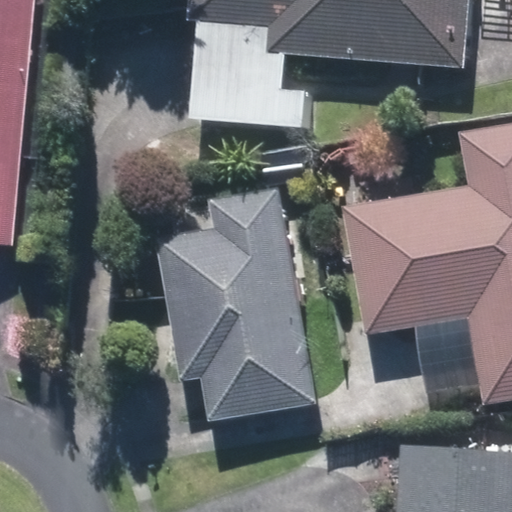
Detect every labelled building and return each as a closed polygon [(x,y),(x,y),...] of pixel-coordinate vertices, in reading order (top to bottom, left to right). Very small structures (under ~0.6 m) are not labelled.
[(33,0),(0,0),(0,243),(9,245),(33,0)] [(201,0),(200,23),(211,23),(203,119),(317,129),(320,93),(293,91),(296,55),(474,70),(480,0),(201,0)] [(488,190),(365,210),(385,334),(482,319),(495,400),(511,397),(511,123),(478,129),(488,190)] [(227,228),(172,237),(196,386),(217,383),(222,419),(329,402),(294,185),(223,197),(227,228)] [(511,511),(511,452),(420,447),(415,511),(511,511)]
